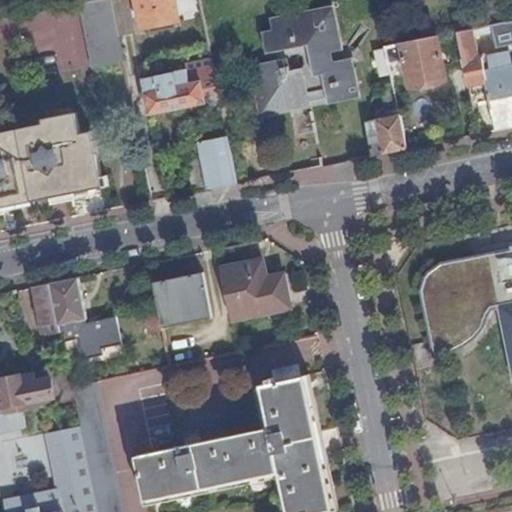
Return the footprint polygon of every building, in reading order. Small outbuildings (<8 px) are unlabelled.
[(95,68),(125,62),(112,0),(107,0),(83,5),(95,68)] [(137,0),(144,29),(181,22),(176,0),(137,0)] [(337,10),(316,14),(320,34),(341,31),(337,10)] [(320,34),(316,14),(274,22),(276,33),(265,35),(269,56),(280,54),(282,63),(252,69),(262,121),(314,110),(313,104),(330,101),(331,107),(363,101),(355,62),(335,66),(334,56),(346,53),(341,31),(320,34)] [(511,23),(494,27),(499,49),(510,47),(511,51),(511,67),(510,68),(507,57),(502,58),(506,69),(497,71),(493,57),(491,56),(478,58),(476,50),(480,48),(476,30),(460,34),(465,63),(470,87),(488,82),(498,132),(511,129),(511,23)] [(465,63),(460,34),(439,38),(445,67),(465,63)] [(445,67),(439,38),(387,47),(391,66),(406,62),(413,88),(448,81),(445,67)] [(144,82),(151,116),(222,101),(213,59),(186,64),(187,70),(158,77),(158,78),(144,82)] [(395,154),(408,151),(394,83),(385,84),(391,112),(377,116),(378,122),(385,156),(395,154)] [(0,203),(105,182),(96,142),(86,144),(79,114),(47,120),(48,125),(0,135),(0,203)] [(374,158),(385,156),(378,122),(367,125),(374,158)] [(206,161),(212,191),(223,188),(239,185),(229,137),(203,143),(206,161)] [(190,164),(196,194),(212,191),(206,161),(190,164)] [(511,248),(445,263),(429,274),(423,291),(436,355),(462,346),(476,337),(486,322),(492,310),(503,309),(511,350),(511,248)] [(264,261),(223,270),(234,322),(293,310),(285,276),(269,280),(264,261)] [(206,274),(155,284),(161,313),(164,328),(215,318),(206,274)] [(81,279),(53,284),(63,334),(65,345),(75,343),(72,329),(69,329),(68,325),(90,320),(81,279)] [(53,284),(33,289),(36,308),(40,307),(45,328),(51,327),(53,336),(55,335),(63,334),(53,284)] [(148,337),(165,333),(164,328),(161,313),(143,317),(148,337)] [(65,345),(63,334),(55,335),(57,346),(65,345)] [(70,369),(36,376),(38,383),(53,380),(56,398),(49,400),(51,406),(77,401),(74,388),(72,378),(70,369)] [(72,378),(74,388),(89,385),(87,375),(72,378)] [(0,416),(51,406),(49,400),(56,398),(53,380),(38,383),(36,376),(23,378),(22,377),(0,381),(0,416)] [(272,429),(139,457),(149,501),(281,474),(289,511),(334,511),(335,511),(307,377),(276,384),(276,380),(271,381),(271,385),(263,387),(272,429)] [(99,511),(122,511),(102,412),(96,383),(89,385),(74,388),(77,401),(82,427),(99,511)] [(99,511),(82,427),(46,434),(58,489),(4,500),(6,511),(99,511)]
